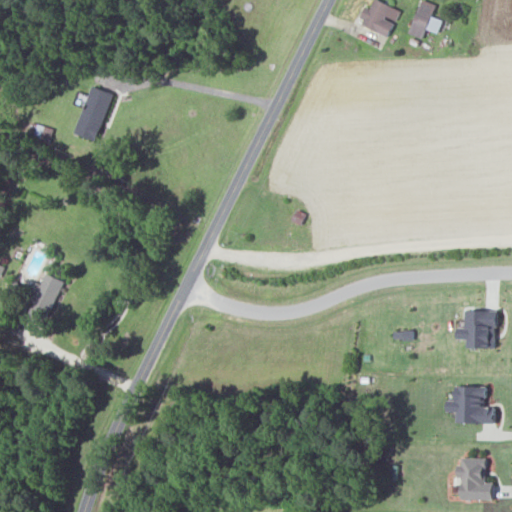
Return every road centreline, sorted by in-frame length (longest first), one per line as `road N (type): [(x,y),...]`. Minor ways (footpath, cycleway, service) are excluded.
road 1 (residential): [(87,511),(128,408),(332,0)]
road 2 (residential): [(186,288),(234,307),(293,311),(391,279),(511,273)]
